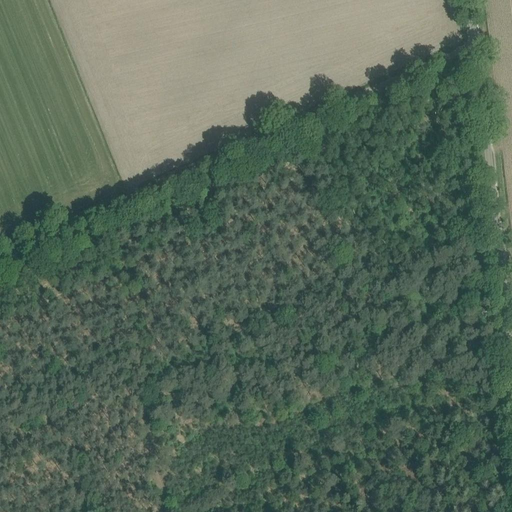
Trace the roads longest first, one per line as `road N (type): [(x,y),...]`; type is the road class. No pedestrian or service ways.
road 1 (track): [(0,261),(476,46)]
road 2 (unclassified): [(511,344),(470,0)]
road 3 (track): [(111,210),(162,511)]
